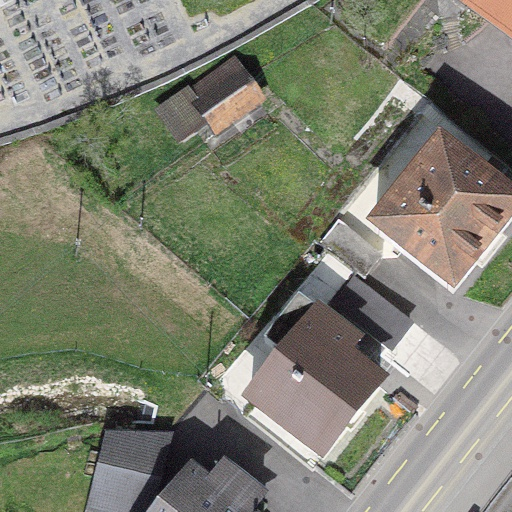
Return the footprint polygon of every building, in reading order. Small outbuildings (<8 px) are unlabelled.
[(511,0),(472,0),(511,31),(511,0)] [(259,103),(230,62),(186,92),(215,133),(259,103)] [(511,219),(511,205),(440,148),(374,231),(452,293),(511,219)] [(338,222),(320,243),(364,280),(382,258),(338,222)] [(408,323),(353,278),(332,306),(388,350),(408,323)] [(378,386),(344,360),(356,345),(298,299),(264,342),(284,359),(249,401),(321,459),(378,386)] [(140,511),(150,500),(166,439),(108,438),(90,508),(105,511),(140,511)] [(207,489),(191,477),(162,511),(251,511),(261,500),(222,470),(207,489)]
